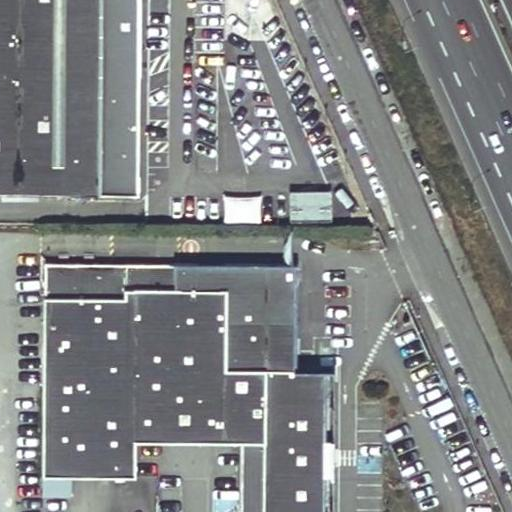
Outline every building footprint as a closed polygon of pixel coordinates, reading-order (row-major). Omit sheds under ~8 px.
[(0,0),(0,191),(14,192),(30,192),(44,192),(135,193),(136,0),(0,0)] [(288,217),(333,217),(333,186),(288,186),(288,217)] [(30,192),(14,192),(14,201),(30,201),(30,192)] [(225,194),(224,218),(259,219),(260,195),(225,194)] [(135,441),(240,442),(266,443),(266,370),(293,369),(294,355),(294,320),(294,265),(44,262),(41,476),(135,477),(135,441)] [(266,443),(240,442),(239,511),(322,511),(322,469),(323,460),(323,451),(324,371),(293,369),(266,370),(266,443)] [(331,451),(323,451),(323,460),(322,469),(330,469),(331,451)]
